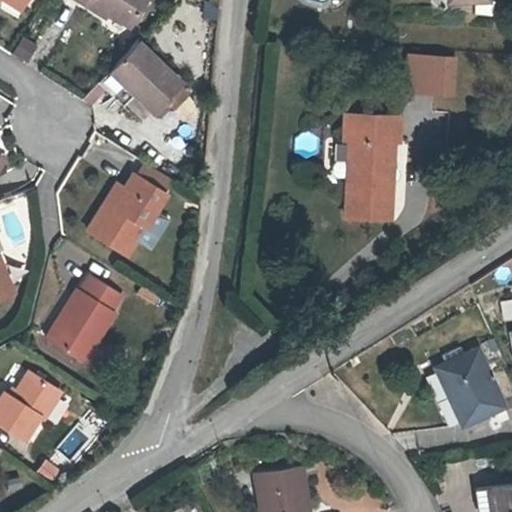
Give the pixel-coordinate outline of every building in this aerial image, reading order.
[(81,0),(107,16),(111,11),(131,24),(145,0),(81,0)] [(10,56),(26,63),(36,44),(20,36),(10,56)] [(140,40),(101,82),(105,85),(121,100),(128,106),(139,95),(157,112),(185,82),(140,40)] [(415,86),(419,49),(408,48),(405,85),(415,86)] [(456,54),(419,49),(415,86),(452,89),(456,54)] [(116,104),(121,100),(105,85),(100,90),(116,104)] [(353,127),(351,206),(395,207),(398,129),(403,129),(404,106),(349,104),(349,127),(353,127)] [(106,199),(99,195),(79,224),(119,250),(158,187),(126,167),(119,179),(106,199)] [(106,199),(119,179),(111,174),(99,195),(106,199)] [(0,289),(11,285),(0,260),(0,289)] [(67,284),(37,334),(77,358),(88,342),(108,309),(104,307),(114,291),(81,270),(71,286),(67,284)] [(511,338),(496,341),(502,371),(511,369),(511,304),(506,306),(511,338)] [(88,342),(77,358),(89,366),(98,352),(97,348),(88,342)] [(448,435),(490,417),(465,364),(451,369),(448,361),(431,368),(434,375),(423,380),(448,435)] [(8,396),(3,393),(0,391),(0,424),(20,438),(36,414),(40,417),(58,391),(26,370),(14,387),(8,396)] [(8,396),(14,387),(9,383),(3,393),(8,396)] [(77,451),(86,430),(75,425),(65,445),(77,451)] [(53,481),(60,468),(43,459),(36,472),(53,481)] [(263,505),(259,505),(260,511),(306,511),(301,469),(259,474),(263,505)] [(463,511),(511,511),(511,493),(462,499),(463,511)]
